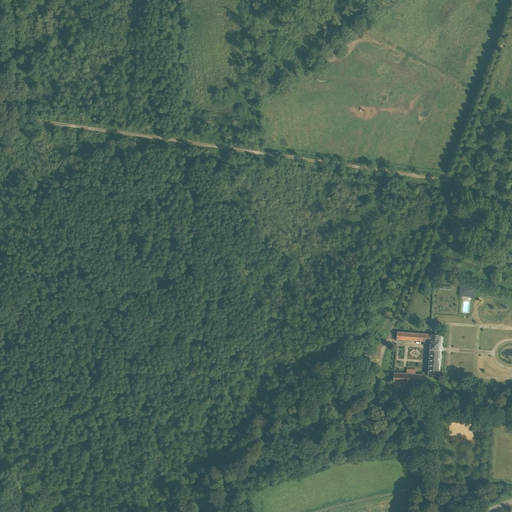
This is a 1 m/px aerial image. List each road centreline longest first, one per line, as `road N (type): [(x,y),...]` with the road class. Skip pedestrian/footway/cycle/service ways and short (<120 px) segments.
road 1 (track): [(18,111),(52,126),(450,180)]
road 2 (track): [(450,180),(511,15)]
